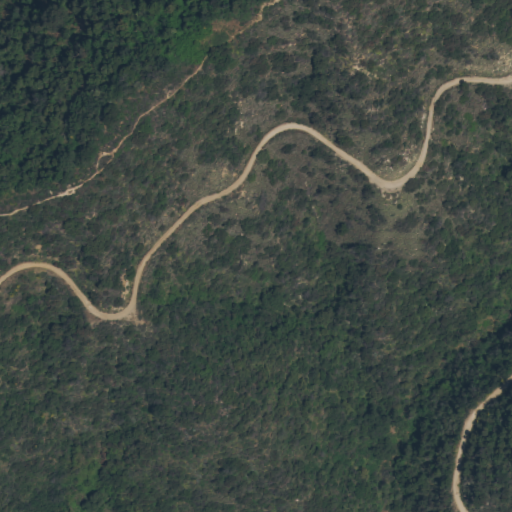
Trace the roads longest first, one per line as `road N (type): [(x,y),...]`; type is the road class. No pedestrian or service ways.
road 1 (track): [(511,80),(454,77),(435,92),(422,154),(405,191),(393,196),(313,132),(289,124),(270,130),(254,146),(235,196),(195,202),(144,256),(129,320),(99,320),(54,264),(32,258),(0,281)]
road 2 (track): [(455,511),(454,480),(472,420),(511,381)]
